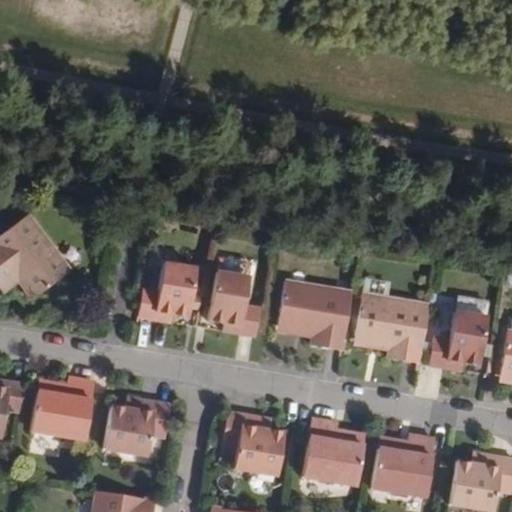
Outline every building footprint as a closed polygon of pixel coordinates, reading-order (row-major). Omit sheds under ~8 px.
[(69,272),(25,218),(0,237),(0,282),(12,274),(18,281),(34,299),(69,272)] [(193,271),(161,266),(156,293),(141,290),(136,318),(169,323),(170,316),(185,319),(193,271)] [(0,282),(0,290),(2,293),(18,281),(12,274),(0,282)] [(248,281),(215,274),(206,323),(222,325),(221,332),(253,338),(258,311),(243,309),(248,281)] [(350,296),(284,284),(277,327),(313,333),(312,338),(311,347),(341,352),(350,296)] [(425,309),(361,298),(353,340),(389,346),(388,351),(386,361),(416,365),(425,309)] [(453,316),(451,316),(447,342),(431,340),(427,367),(459,373),(461,365),(476,368),(484,321),(481,321),(484,306),(455,301),(453,316)] [(312,338),(313,333),(277,327),(276,332),(312,338)] [(511,335),(506,334),(498,376),(511,378),(511,335)] [(388,351),(389,346),(353,340),(352,346),(388,351)] [(91,384),(65,381),(64,391),(62,399),(34,395),(29,434),(82,442),(91,384)] [(34,395),(62,399),(64,391),(36,387),(34,395)] [(24,393),(0,388),(0,435),(3,416),(19,418),(24,393)] [(124,413),(132,414),(134,404),(126,403),(124,413)] [(169,409),(134,404),(132,414),(124,413),(110,411),(103,454),(146,460),(149,440),(164,441),(169,409)] [(259,421),(224,415),(219,446),(234,449),(230,470),(273,477),(280,435),(266,433),(257,431),(259,421)] [(259,421),(257,431),(266,433),(267,423),(259,421)] [(333,425),(307,421),(298,477),(351,487),(357,449),(330,444),(331,434),(333,425)] [(359,439),(331,434),(330,444),(357,449),(359,439)] [(432,442),(407,437),(405,447),(404,456),(376,452),(369,490),(422,499),(432,442)] [(404,456),(405,447),(377,442),(376,452),(404,456)] [(475,467),(477,458),(469,457),(468,466),(475,467)] [(511,467),(511,464),(477,458),(475,467),(468,466),(454,464),(447,506),(482,511),(489,511),(492,493),(508,496),(511,467)] [(150,511),(152,502),(95,493),(91,511),(150,511)]
